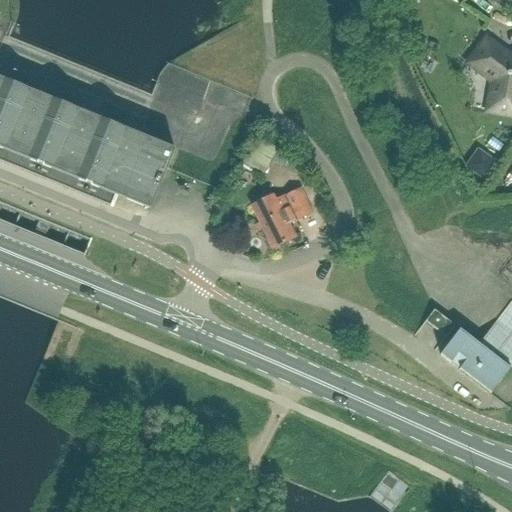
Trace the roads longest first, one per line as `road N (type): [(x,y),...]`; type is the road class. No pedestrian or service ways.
road 1 (unclassified): [(272,77),(266,107),(326,173),(340,225),(322,248),(278,266),(208,257),(181,324)]
road 2 (primary): [(511,469),(181,324)]
road 3 (primary): [(181,324),(0,250)]
road 4 (track): [(224,511),(295,373)]
